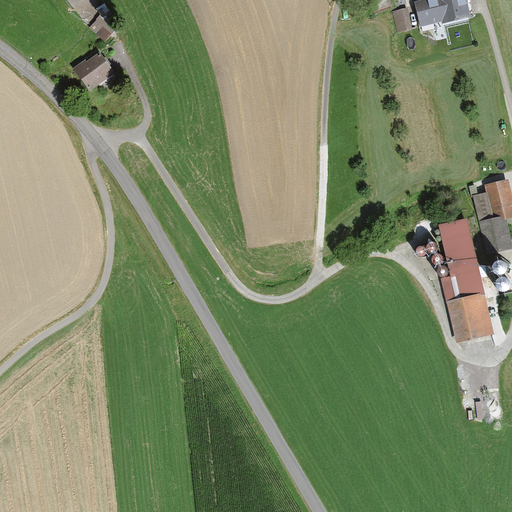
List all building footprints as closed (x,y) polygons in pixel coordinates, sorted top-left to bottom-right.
[(387,0),(362,0),(367,16),(390,8),(387,0)] [(468,0),(414,0),(420,28),(472,17),(468,0)] [(90,28),(105,43),(115,34),(103,21),(109,15),(104,9),(100,13),(103,16),(90,28)] [(408,9),(395,10),(397,32),(409,31),(408,9)] [(102,51),(73,70),(89,96),(119,77),(102,51)] [(472,190),(485,256),(511,250),(511,240),(501,184),(472,190)] [(470,218),(427,228),(454,343),(497,333),(470,218)]
